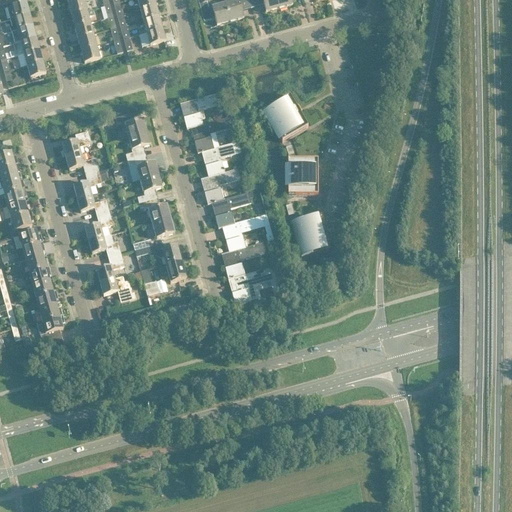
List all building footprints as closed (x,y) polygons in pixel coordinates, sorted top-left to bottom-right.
[(110,7),(108,0),(101,0),(104,9),(110,7)] [(156,7),(153,0),(137,0),(140,12),(156,7)] [(230,24),(225,6),(209,10),(206,0),(197,0),(204,23),(215,20),(217,28),(230,24)] [(242,13),(252,10),(249,0),(242,0),(243,1),(225,6),(230,24),(244,20),(242,13)] [(279,11),(276,0),(249,0),(252,10),(264,7),(266,14),(279,11)] [(290,0),(276,0),(279,11),(292,7),(290,0)] [(87,13),(84,2),(68,6),(72,18),(87,13)] [(30,16),(26,4),(5,10),(8,22),(14,20),(30,16)] [(123,16),(120,5),(114,7),(117,18),(123,16)] [(113,19),(110,7),(104,9),(108,20),(113,19)] [(159,19),(156,7),(140,12),(144,24),(159,19)] [(90,25),(89,20),(95,18),(93,12),(87,13),(72,18),(75,29),(90,25)] [(33,28),(30,16),(14,20),(16,28),(10,29),(11,34),(33,28)] [(126,28),(123,17),(123,16),(117,18),(120,30),(126,28)] [(117,31),(113,19),(108,20),(111,33),(117,31)] [(162,31),(159,19),(144,24),(147,35),(162,31)] [(93,37),(90,25),(75,29),(78,41),(93,37)] [(36,40),(33,28),(11,34),(15,46),(36,40)] [(129,40),(126,28),(120,30),(123,42),(129,40)] [(120,43),(117,31),(111,33),(114,44),(120,43)] [(165,43),(162,31),(147,35),(150,47),(165,43)] [(97,49),(93,37),(78,41),(81,53),(97,49)] [(39,52),(36,40),(15,46),(17,53),(11,54),(13,59),(24,56),(39,52)] [(132,52),(129,40),(123,42),(127,54),(132,52)] [(137,43),(139,55),(148,53),(146,41),(137,43)] [(123,55),(120,43),(114,44),(117,56),(123,55)] [(100,61),(97,49),(81,53),(84,65),(100,61)] [(43,64),(39,52),(24,56),(27,68),(43,64)] [(10,72),(6,61),(1,62),(4,74),(10,72)] [(46,76),(43,64),(27,68),(31,80),(46,76)] [(13,84),(10,72),(4,74),(7,86),(13,84)] [(202,112),(219,107),(216,96),(180,106),(187,132),(191,131),(203,127),(201,122),(205,121),(202,112)] [(290,98),(264,113),(282,144),(308,129),(290,98)] [(136,124),(135,120),(134,115),(116,120),(117,126),(124,124),(129,140),(146,134),(143,122),(136,124)] [(210,136),(230,131),(227,120),(203,127),(191,131),(198,156),(202,155),(214,151),(210,136)] [(82,149),(91,146),(88,134),(75,138),(76,143),(61,147),(65,160),(84,155),(82,149)] [(150,147),(146,134),(129,140),(133,155),(126,157),(127,163),(145,158),(142,149),(150,147)] [(12,149),(12,148),(11,143),(10,143),(9,143),(3,144),(2,145),(2,146),(3,151),(4,151),(4,152),(5,152),(11,150),(12,150),(12,149)] [(220,160),(240,155),(241,154),(238,145),(214,151),(202,155),(208,179),(224,175),(220,160)] [(294,155),(291,148),(286,149),(288,157),(294,155)] [(13,159),(11,155),(0,157),(0,171),(18,167),(16,158),(13,159)] [(86,163),(84,155),(65,160),(68,173),(83,169),(85,177),(98,173),(95,161),(86,163)] [(155,165),(150,166),(147,167),(145,158),(127,163),(129,168),(136,166),(140,182),(158,177),(155,165)] [(317,176),(318,176),(318,162),(288,162),(288,198),(318,198),(318,184),(317,184),(317,176)] [(20,174),(18,167),(0,171),(0,179),(1,184),(18,179),(17,175),(20,174)] [(220,188),(240,182),(237,171),(224,175),(208,179),(201,181),(208,207),(211,206),(224,202),(220,188)] [(102,186),(98,173),(85,177),(87,185),(73,189),(77,202),(92,198),(89,189),(102,186)] [(162,190),(158,177),(140,182),(145,198),(137,200),(139,206),(156,201),(154,192),(162,190)] [(19,183),(18,179),(1,184),(4,196),(24,191),(22,183),(19,183)] [(27,199),(24,191),(4,196),(8,208),(25,204),(24,199),(27,199)] [(230,211),(240,209),(251,206),(248,195),(224,202),(211,206),(218,231),(222,230),(234,226),(230,211)] [(94,206),(92,198),(77,202),(80,214),(94,211),(96,219),(110,215),(106,203),(94,206)] [(159,210),(158,207),(156,201),(139,206),(141,211),(148,209),(152,226),(170,220),(167,207),(159,210)] [(26,208),(25,204),(8,208),(11,220),(31,215),(29,207),(26,208)] [(292,206),(286,208),(288,217),(294,216),(292,206)] [(34,223),(31,215),(11,220),(15,233),(17,232),(19,238),(30,235),(29,229),(32,228),(30,224),(34,223)] [(113,228),(110,215),(96,219),(99,227),(85,231),(88,244),(103,239),(101,231),(113,228)] [(324,230),(322,218),(321,215),(291,224),(301,259),(330,250),(326,236),(329,235),(329,234),(324,235),(323,230),(324,230)] [(241,235),(264,229),(266,237),(265,237),(267,244),(274,242),(267,217),(234,226),(222,230),(229,255),(240,251),(245,250),(241,235)] [(174,236),(170,220),(152,226),(156,240),(174,236)] [(36,233),(30,235),(19,238),(14,239),(17,252),(43,245),(40,237),(37,238),(36,233)] [(113,246),(111,237),(103,239),(88,244),(92,256),(106,252),(108,260),(121,257),(118,245),(113,246)] [(135,253),(150,249),(152,248),(150,242),(133,247),(135,253)] [(240,263),(268,255),(265,244),(245,250),(240,251),(229,255),(221,257),(228,282),(240,278),(244,277),(240,263)] [(45,253),(43,245),(17,252),(20,264),(26,262),(43,258),(42,253),(45,253)] [(178,248),(178,247),(154,254),(155,254),(156,256),(161,259),(163,258),(166,267),(181,263),(177,248),(178,248)] [(152,255),(151,250),(150,249),(135,253),(136,259),(152,255)] [(125,270),(121,257),(108,260),(110,269),(96,272),(100,285),(115,282),(112,273),(125,270)] [(44,262),(43,258),(26,262),(29,274),(49,269),(47,261),(44,262)] [(186,281),(181,263),(166,267),(171,285),(170,285),(170,286),(187,281),(186,281)] [(52,277),(49,269),(29,274),(24,276),(27,288),(32,286),(50,282),(49,278),(52,277)] [(268,281),(265,271),(244,277),(240,278),(228,282),(235,307),(251,303),(247,287),(268,281)] [(159,282),(166,280),(162,272),(156,275),(159,282)] [(139,279),(129,282),(133,295),(143,292),(139,279)] [(51,286),(50,282),(32,286),(36,299),(56,293),(54,285),(51,286)] [(116,288),(115,282),(100,285),(103,298),(117,294),(121,306),(133,302),(129,285),(116,288)] [(145,293),(158,290),(156,284),(144,287),(145,293)] [(147,298),(159,295),(158,290),(145,293),(147,298)] [(58,302),(56,293),(36,299),(39,311),(57,306),(56,302),(58,302)] [(11,306),(7,294),(2,295),(5,307),(11,306)] [(14,318),(11,306),(5,307),(9,320),(14,318)] [(58,310),(57,306),(39,311),(42,323),(63,318),(61,310),(58,310)] [(18,331),(14,318),(9,320),(12,332),(18,331)] [(48,336),(60,332),(63,331),(62,327),(65,326),(63,318),(42,323),(37,325),(42,343),(49,341),(48,336)] [(21,342),(18,331),(12,332),(16,344),(21,342)] [(62,340),(60,332),(48,336),(49,341),(50,343),(62,340)] [(64,347),(62,340),(50,343),(52,350),(64,347)] [(66,355),(64,347),(52,350),(54,359),(66,355)]
